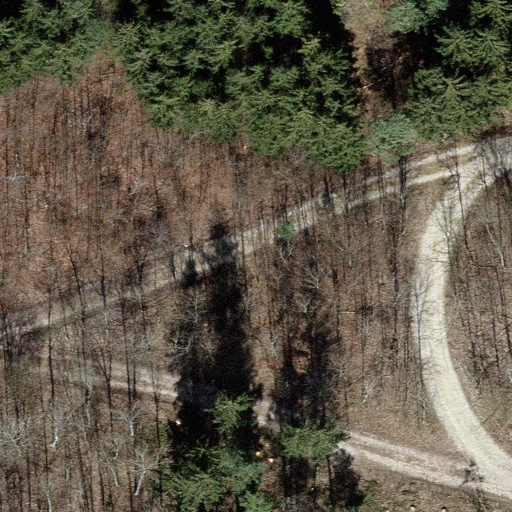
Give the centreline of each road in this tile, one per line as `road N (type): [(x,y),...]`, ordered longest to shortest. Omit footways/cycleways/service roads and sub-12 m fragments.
road 1 (track): [(511,148),(0,332)]
road 2 (track): [(0,358),(141,373),(511,478)]
road 3 (track): [(498,476),(429,331),(432,284),(455,220),(498,151)]
